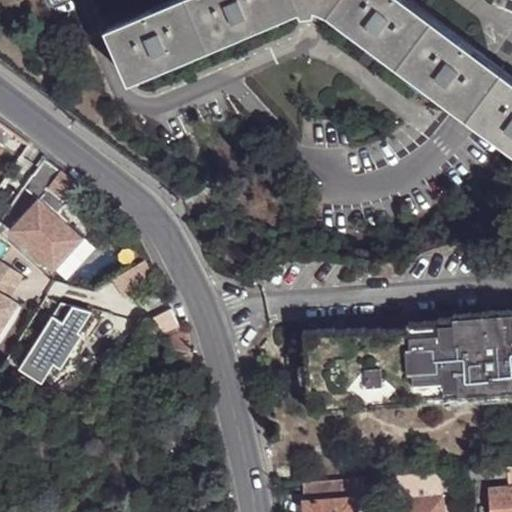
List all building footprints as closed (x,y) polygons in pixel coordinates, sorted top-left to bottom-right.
[(301,8),(298,0),(172,0),(111,26),(133,80),(301,8)] [(298,0),(301,8),(307,6),(318,7),(328,12),(337,0),(298,0)] [(489,58),(411,0),(337,0),(328,12),(453,105),(489,58)] [(511,74),(507,72),(489,58),(453,105),(472,119),(487,130),(511,95),(511,74)] [(511,95),(487,130),(511,148),(511,95)] [(25,186),(39,197),(42,194),(61,212),(70,201),(80,185),(61,170),(61,169),(50,186),(47,184),(34,172),(25,186)] [(56,269),(88,237),(61,212),(42,194),(39,197),(11,229),(56,269)] [(0,257),(0,333),(20,303),(10,297),(25,274),(0,257)] [(146,258),(116,278),(127,294),(157,274),(146,258)] [(20,303),(0,333),(0,344),(5,338),(19,318),(24,305),(20,303)] [(65,304),(21,367),(44,382),(57,363),(63,368),(76,348),(85,335),(92,341),(106,320),(95,312),(65,304)] [(511,307),(307,328),(312,410),(511,391),(511,307)] [(166,332),(182,328),(172,309),(148,322),(156,339),(166,332)] [(198,375),(187,327),(182,328),(166,332),(174,383),(198,375)] [(85,335),(76,348),(83,353),(92,341),(85,335)] [(511,464),(488,466),(489,477),(511,475),(511,464)] [(425,470),(391,473),(392,488),(425,486),(425,470)] [(367,474),(302,480),(303,494),(327,492),(326,490),(346,488),(346,491),(367,489),(367,474)] [(511,511),(511,486),(490,488),(492,511),(511,511)] [(304,504),(304,511),(354,511),(353,493),(303,499),(304,504)] [(392,498),(393,511),(445,511),(446,510),(446,506),(445,493),(392,498)]
